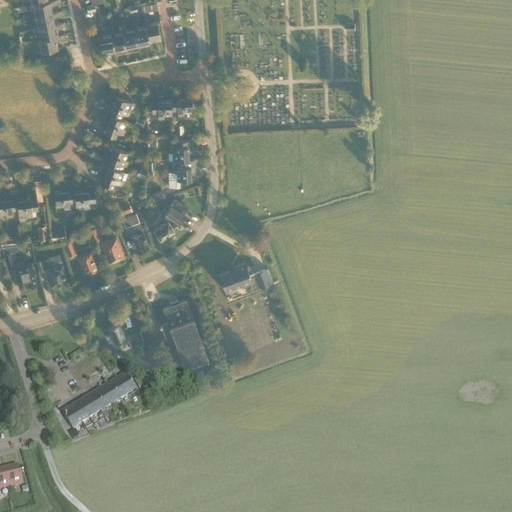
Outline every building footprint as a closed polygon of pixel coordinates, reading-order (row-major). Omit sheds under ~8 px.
[(35,15),(52,12),(50,4),(60,2),(59,0),(47,0),(31,3),(31,4),(33,4),(35,15)] [(95,10),(94,3),(86,5),(87,12),(95,10)] [(35,15),(38,27),(54,23),(53,16),(62,14),(61,9),(52,12),(35,15)] [(143,15),(145,25),(148,40),(149,40),(160,37),(157,21),(149,23),(147,14),(143,15)] [(145,25),(138,27),(135,17),(131,17),(133,28),(137,44),(149,42),(149,40),(148,40),(145,25)] [(119,20),(122,31),(125,46),(137,44),(133,28),(126,29),(124,19),(119,20)] [(39,27),(41,38),(58,35),(57,30),(57,31),(56,27),(65,25),(64,21),(54,23),(38,27),(39,27)] [(108,25),(110,34),(114,50),(117,49),(121,48),(121,49),(126,48),(125,46),(122,31),(114,33),(113,24),(108,25)] [(109,51),(114,50),(110,34),(102,35),(101,27),(96,28),(102,53),(106,52),(106,51),(109,50),(109,51)] [(58,35),(41,38),(38,39),(41,51),(57,48),(56,43),(55,40),(64,38),(63,34),(58,35)] [(58,63),(39,67),(41,78),(60,74),(61,74),(58,63)] [(63,85),(60,74),(41,78),(42,83),(36,84),(39,96),(51,94),(49,88),(63,85)] [(171,93),(171,99),(171,109),(177,108),(177,115),(183,115),(183,111),(191,110),(191,97),(183,97),(183,93),(171,93)] [(111,114),(120,117),(122,112),(128,114),(130,109),(132,109),(134,101),(129,100),(116,95),(114,102),(110,100),(105,112),(111,114)] [(171,109),(171,99),(164,99),(163,95),(151,95),(151,111),(157,111),(158,117),(164,117),(163,113),(172,113),(171,109)] [(124,119),(120,117),(111,114),(108,121),(104,119),(100,131),(115,137),(117,131),(123,134),(125,128),(121,127),(124,119)] [(145,120),(137,117),(134,123),(142,126),(145,120)] [(179,159),(188,159),(188,151),(192,151),(192,139),(176,139),(176,145),(170,145),(170,151),(168,151),(168,159),(179,159)] [(140,144),(130,140),(128,145),(138,149),(140,144)] [(103,163),(109,165),(118,168),(120,163),(126,165),(128,159),(124,158),(127,150),(114,145),(111,152),(107,151),(103,163)] [(194,158),(188,159),(179,159),(179,165),(172,165),(172,171),(168,171),(169,186),(180,186),(180,179),(190,179),(190,171),(194,171),(194,158)] [(118,168),(109,165),(106,172),(102,170),(98,182),(112,187),(115,182),(121,184),(123,178),(124,179),(127,171),(118,168)] [(147,171),(138,168),(136,174),(145,177),(147,171)] [(75,200),(75,205),(83,204),(83,208),(90,207),(89,201),(95,200),(93,184),(81,186),(81,190),(74,191),(75,200)] [(75,200),(74,191),(74,185),(61,186),(62,190),(54,191),(56,205),(63,204),(64,208),(70,207),(70,206),(75,205),(75,200)] [(162,188),(150,193),(152,198),(153,201),(163,197),(165,196),(162,188)] [(4,198),(0,198),(0,212),(6,212),(6,216),(12,215),(12,214),(18,213),(17,198),(16,192),(4,194),(4,198)] [(17,198),(18,213),(18,219),(26,218),(26,216),(32,215),(32,209),(38,208),(37,200),(42,199),(42,192),(24,194),(24,198),(17,198)] [(131,210),(129,203),(119,206),(122,214),(131,210)] [(164,212),(165,214),(164,216),(167,221),(154,229),(160,239),(174,230),(171,226),(177,222),(178,222),(184,213),(170,203),(164,212)] [(111,219),(108,213),(100,217),(103,223),(111,219)] [(138,220),(135,213),(123,218),(126,225),(133,222),(137,233),(130,236),(133,243),(136,251),(148,246),(145,238),(146,237),(139,220),(138,220)] [(47,238),(46,225),(37,226),(38,239),(47,238)] [(101,238),(95,227),(87,231),(92,242),(101,238)] [(65,240),(64,228),(50,229),(51,241),(65,240)] [(17,244),(16,235),(7,235),(8,239),(1,239),(2,245),(17,244)] [(124,256),(116,236),(101,242),(109,261),(124,256)] [(76,251),(71,239),(62,242),(68,255),(76,251)] [(96,256),(92,248),(78,254),(79,255),(78,255),(85,271),(89,270),(89,271),(97,268),(94,257),(96,256)] [(15,266),(10,251),(4,253),(8,268),(15,266)] [(47,256),(48,263),(49,267),(46,268),(50,285),(66,281),(62,263),(61,260),(59,253),(47,256)] [(42,259),(36,260),(39,270),(45,269),(42,259)] [(249,273),(245,261),(233,265),(234,267),(219,273),(225,290),(249,282),(251,288),(271,281),(266,267),(249,273)] [(35,273),(34,266),(15,271),(19,287),(36,283),(34,274),(35,273)] [(193,317),(186,298),(178,301),(177,300),(169,302),(170,304),(162,307),(167,321),(161,323),(159,324),(160,326),(172,356),(179,353),(184,367),(208,358),(193,317)] [(123,332),(119,321),(108,326),(114,342),(125,337),(131,335),(132,338),(137,336),(133,327),(129,329),(129,330),(123,332)] [(144,356),(152,354),(151,352),(149,344),(148,341),(140,343),(144,356)] [(111,381),(121,398),(134,390),(124,373),(111,381)] [(111,381),(99,389),(109,405),(121,398),(111,381)] [(109,405),(99,389),(86,397),(96,413),(109,405)] [(152,394),(149,389),(143,393),(146,398),(152,394)] [(84,420),(96,413),(86,397),(74,404),(84,420)] [(84,420),(74,404),(61,412),(64,416),(63,417),(64,418),(65,418),(70,426),(71,428),(84,420)] [(78,436),(75,430),(69,433),(72,439),(78,436)] [(16,465),(2,469),(7,488),(21,485),(16,465)]
